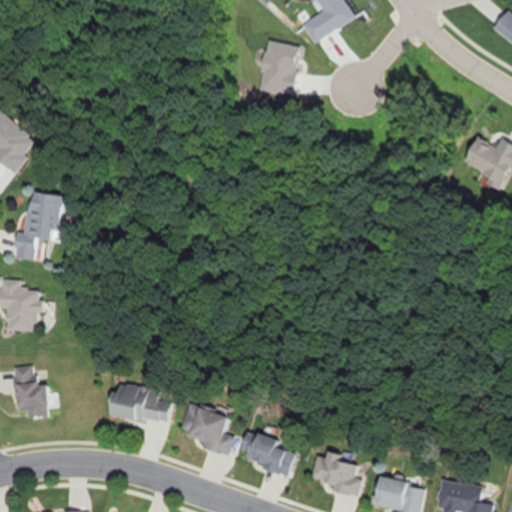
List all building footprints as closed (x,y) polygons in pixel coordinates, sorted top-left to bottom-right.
[(511,3),(493,26),(511,42),(511,3)] [(63,194),(30,189),(24,230),(17,229),(13,255),(41,259),(42,251),(38,250),(40,238),(51,239),(53,230),(58,230),(63,194)] [(5,328),(38,330),(39,286),(20,285),(21,278),(0,277),(0,307),(6,307),(5,328)] [(28,416),(49,414),(45,381),(37,382),(35,363),(13,366),(17,410),(27,409),(28,416)] [(159,399),(160,387),(111,384),(109,415),(168,420),(169,400),(159,399)] [(229,453),(235,435),(223,431),(228,415),(189,402),(178,436),(229,453)] [(253,432),(243,459),(287,475),(297,448),(253,432)] [(362,478),(355,476),(359,462),(325,454),(325,456),(316,454),(309,482),(358,494),(362,478)] [(411,511),(420,511),(426,485),(376,476),(371,505),(411,511)] [(435,511),(491,511),(492,503),(481,501),(483,485),(440,479),(436,511),(435,511)]
